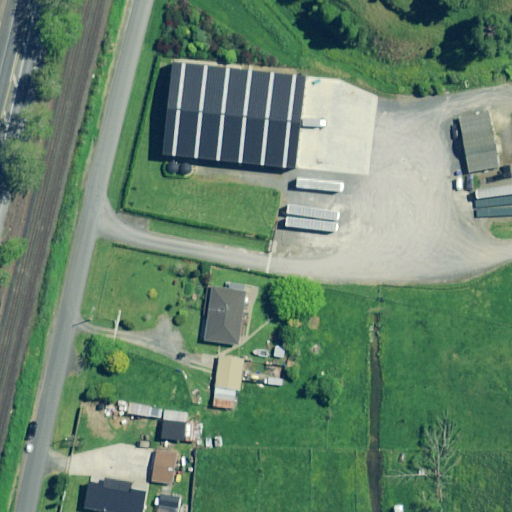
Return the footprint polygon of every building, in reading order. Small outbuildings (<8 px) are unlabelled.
[(302,74),(172,57),(159,155),(289,172),(302,74)] [(498,167),(489,113),(460,118),(469,172),(498,167)] [(244,292),(211,288),(204,341),(238,345),(244,292)] [(244,359),(219,357),(216,387),(240,390),(244,359)] [(195,421),(187,421),(185,440),(194,441),(195,421)] [(156,451),(152,481),(162,483),(161,491),(171,492),(177,454),(156,451)] [(131,494),(89,486),(84,509),(101,511),(141,511),(145,493),(132,490),(131,494)] [(180,499),(154,494),(152,506),(178,510),(180,499)]
